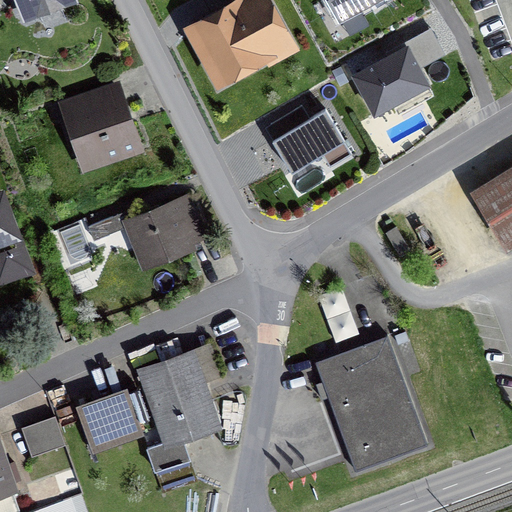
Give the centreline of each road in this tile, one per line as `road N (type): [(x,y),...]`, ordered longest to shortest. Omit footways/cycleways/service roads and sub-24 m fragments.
road 1 (residential): [(266,276),(127,0)]
road 2 (residential): [(0,395),(266,276)]
road 3 (residential): [(251,511),(272,341),(266,276)]
road 4 (residential): [(365,204),(400,281),(422,295),(491,280)]
road 5 (residential): [(365,204),(511,118)]
road 6 (secondary): [(384,511),(511,463)]
road 7 (residential): [(266,276),(365,204)]
